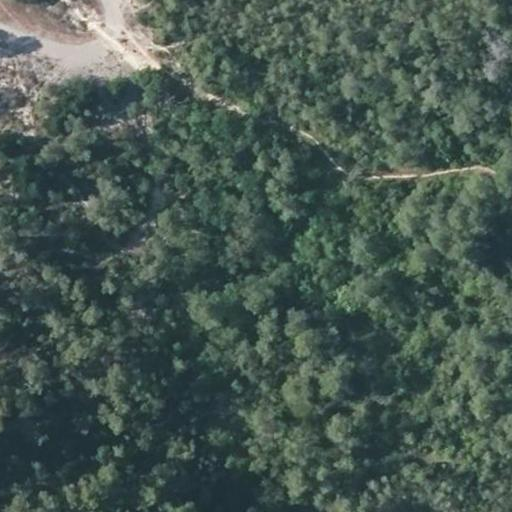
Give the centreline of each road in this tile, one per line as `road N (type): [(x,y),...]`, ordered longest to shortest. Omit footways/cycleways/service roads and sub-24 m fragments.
road 1 (track): [(511,198),(483,177),(346,180),(288,138),(206,104),(126,44)]
road 2 (track): [(116,0),(135,37),(108,59),(0,31)]
